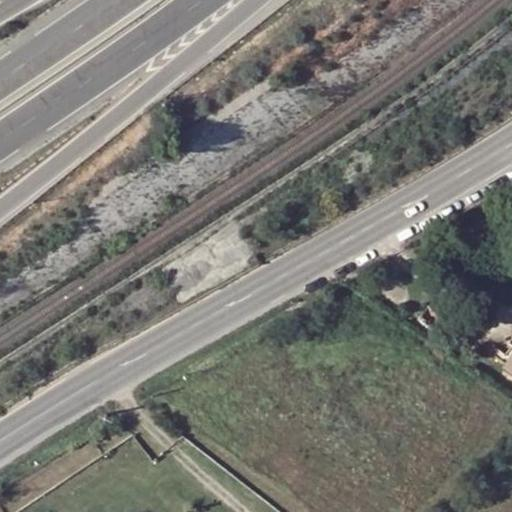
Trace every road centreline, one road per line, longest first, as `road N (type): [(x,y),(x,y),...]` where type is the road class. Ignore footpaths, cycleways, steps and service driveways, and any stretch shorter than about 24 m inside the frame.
road 1 (secondary): [(0,446),(104,377),(511,146)]
road 2 (trunk): [(0,209),(259,0)]
road 3 (trunk): [(0,142),(199,0)]
road 4 (trunk): [(121,0),(0,85)]
